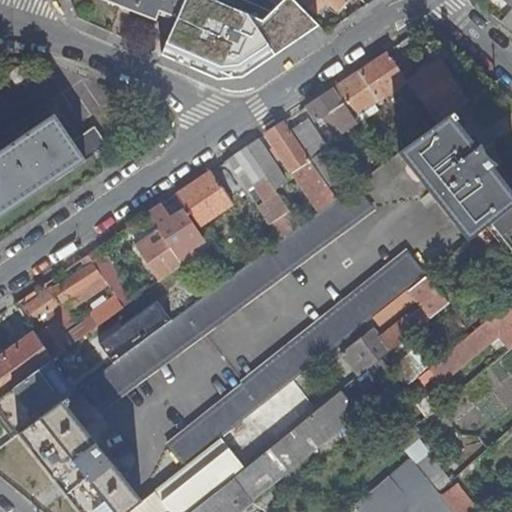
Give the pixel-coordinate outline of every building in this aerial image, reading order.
[(102,0),(155,21),(159,10),(176,17),(184,0),(102,0)] [(212,0),(185,0),(161,55),(182,64),(187,52),(190,53),(212,0)] [(260,0),(240,40),(238,39),(227,60),(241,63),(251,63),(284,0),(260,0)] [(324,5),(328,8),(336,15),(347,0),(303,0),(301,3),(316,15),(320,9),(324,5)] [(511,11),(501,24),(511,33),(511,11)] [(389,93),(393,90),(406,81),(386,52),(358,72),(333,89),(353,117),(389,93)] [(437,60),(406,81),(436,125),(457,110),(467,102),(437,60)] [(241,63),(242,83),(254,82),(274,68),(273,61),(251,63),(241,63)] [(242,83),(241,63),(224,64),(216,65),(215,79),(228,83),(242,83)] [(62,101),(79,129),(111,109),(94,81),(62,101)] [(337,138),(357,124),(353,117),(333,89),(305,107),(315,121),(322,117),(337,138)] [(410,145),(480,233),(485,228),(511,206),(511,181),(499,164),(503,161),(490,146),(488,142),(484,145),(473,131),(461,116),(464,114),(460,109),(458,111),(457,110),(436,125),(410,145)] [(12,143),(0,150),(0,213),(80,162),(81,163),(83,161),(80,157),(101,143),(91,127),(69,141),(51,115),(50,116),(50,117),(22,136),(20,132),(9,138),(12,143)] [(306,120),(289,131),(309,160),(326,148),(306,120)] [(274,147),(278,153),(282,159),(318,213),(337,199),(309,160),(289,131),(283,122),(265,134),(274,147)] [(481,130),(473,131),(484,145),(488,142),(481,130)] [(287,182),(258,139),(245,147),(275,191),(287,182)] [(405,149),(475,236),(480,233),(410,145),(405,149)] [(247,190),(282,240),(299,227),(275,191),(245,147),(234,155),(254,185),(247,190)] [(278,153),(274,147),(270,150),(274,156),(278,153)] [(341,177),(323,152),(312,161),(329,186),(341,177)] [(278,153),(274,156),(278,161),(282,159),(278,153)] [(247,190),(254,185),(234,155),(226,160),(247,190)] [(198,228),(233,204),(210,171),(175,195),(186,211),(198,228)] [(371,209),(354,186),(337,199),(318,213),(299,227),(282,240),(266,251),(179,316),(168,324),(110,366),(82,387),(99,410),(371,209)] [(190,248),(205,238),(198,228),(186,211),(170,222),(159,206),(146,215),(157,230),(158,229),(183,265),(196,256),(190,248)] [(505,228),(511,236),(511,206),(485,228),(493,237),(505,228)] [(159,282),(182,266),(157,230),(134,246),(159,282)] [(134,299),(98,248),(88,254),(94,264),(100,274),(123,307),(134,299)] [(168,448),(185,468),(235,428),(321,360),(374,318),(427,275),(408,253),(243,384),(244,386),(168,448)] [(87,269),(94,264),(88,254),(87,255),(81,260),(87,269)] [(76,307),(108,286),(100,274),(94,264),(87,269),(76,276),(84,288),(70,298),(76,307)] [(414,314),(423,324),(449,303),(427,275),(374,318),(381,327),(416,300),(422,308),(414,314)] [(84,288),(76,276),(62,285),(70,298),(84,288)] [(62,285),(53,291),(62,303),(70,298),(62,285)] [(64,315),(67,312),(62,303),(53,291),(24,310),(55,356),(122,310),(116,298),(83,320),(85,323),(65,337),(62,332),(71,326),(64,315)] [(511,297),(429,367),(432,371),(420,381),(440,406),(462,388),(451,374),(498,335),(509,349),(511,347),(511,297)] [(156,307),(168,324),(179,316),(167,300),(156,307)] [(168,324),(156,307),(154,303),(95,346),(110,366),(168,324)] [(75,323),(67,312),(64,315),(71,326),(75,323)] [(348,363),(359,376),(418,328),(409,317),(386,335),(379,338),(372,330),(361,340),(360,339),(345,350),(353,359),(348,363)] [(430,359),(466,331),(456,319),(421,348),(430,359)] [(0,398),(53,360),(33,329),(0,351),(0,398)] [(237,511),(358,414),(340,391),(258,457),(190,511),(188,511),(237,511)] [(18,434),(80,511),(129,511),(141,503),(65,409),(68,406),(66,404),(69,402),(66,399),(18,434)] [(175,491),(190,511),(258,457),(235,428),(185,468),(168,481),(175,491)] [(444,445),(416,467),(437,493),(463,469),(444,445)] [(452,511),(441,498),(437,493),(416,467),(410,460),(349,511),(452,511)] [(441,498),(456,485),(468,475),(463,469),(437,493),(441,498)] [(175,491),(168,481),(141,503),(129,511),(169,511),(161,502),(175,491)] [(489,511),(477,511),(456,485),(441,498),(452,511),(495,511),(493,509),(489,511)]
